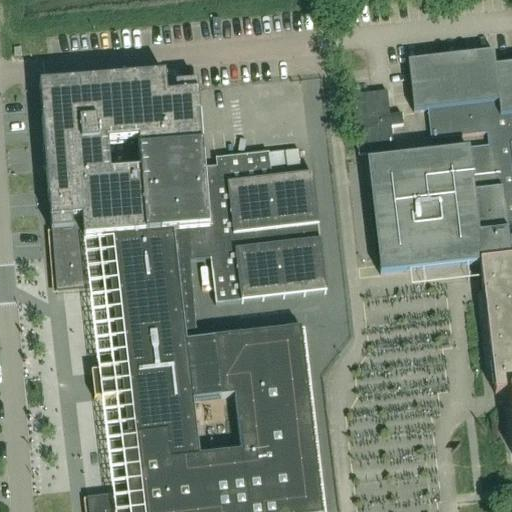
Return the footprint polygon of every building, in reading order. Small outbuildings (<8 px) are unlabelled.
[(511,66),(494,69),(493,54),(407,64),(413,114),(426,113),(430,142),(486,136),(488,148),(467,151),(467,152),(366,163),(367,169),(380,277),(466,267),(466,275),(471,278),(475,282),(481,281),(495,396),(509,395),(511,420),(511,66)] [(204,179),(197,85),(176,87),(175,76),(39,87),(56,296),(110,291),(192,283),(189,254),(209,252),(215,307),(326,295),(313,182),(312,177),(301,178),(272,182),(269,156),(215,162),(217,178),(204,179)] [(298,152),(269,156),(272,182),(301,178),(298,152)] [(120,371),(91,375),(92,381),(94,402),(123,399),(127,438),(168,433),(171,462),(200,459),(193,404),(219,401),(212,341),(186,344),(185,334),(197,333),(192,283),(110,291),(120,371)] [(171,462),(168,433),(127,438),(123,439),(130,496),(87,501),(88,511),(321,511),(301,332),(300,331),(212,341),(219,401),(234,399),(240,454),(200,459),(171,462)]
